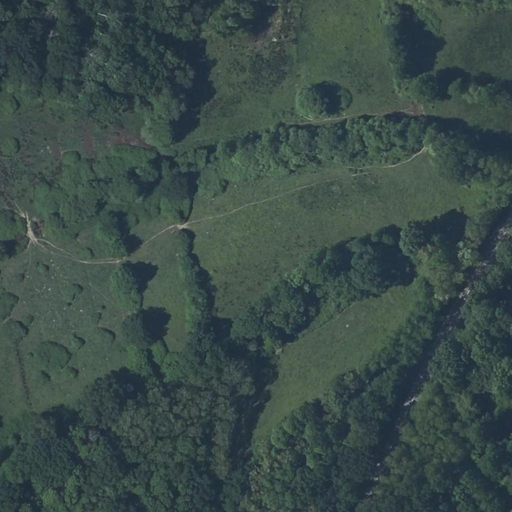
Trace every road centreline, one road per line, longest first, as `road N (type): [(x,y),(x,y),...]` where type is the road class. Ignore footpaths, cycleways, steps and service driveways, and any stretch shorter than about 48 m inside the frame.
road 1 (track): [(478,281),(411,250),(374,256),(311,288),(222,362),(164,393),(92,416),(48,444),(0,500)]
road 2 (tertiary): [(364,511),(436,355),(511,225)]
